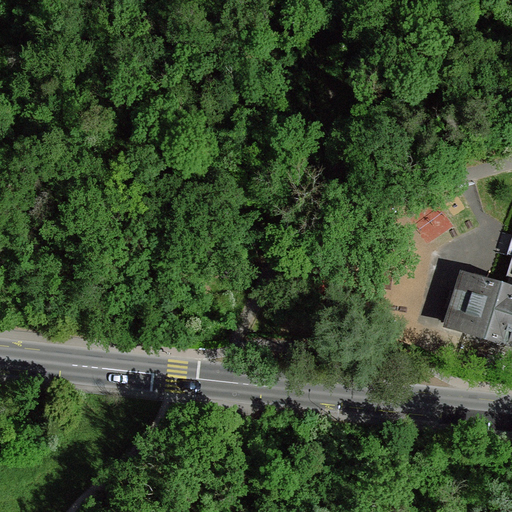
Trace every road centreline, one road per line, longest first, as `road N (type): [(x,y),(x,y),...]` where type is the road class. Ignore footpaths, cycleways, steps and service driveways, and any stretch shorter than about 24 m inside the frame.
road 1 (secondary): [(0,357),(511,414)]
road 2 (track): [(260,386),(178,511)]
